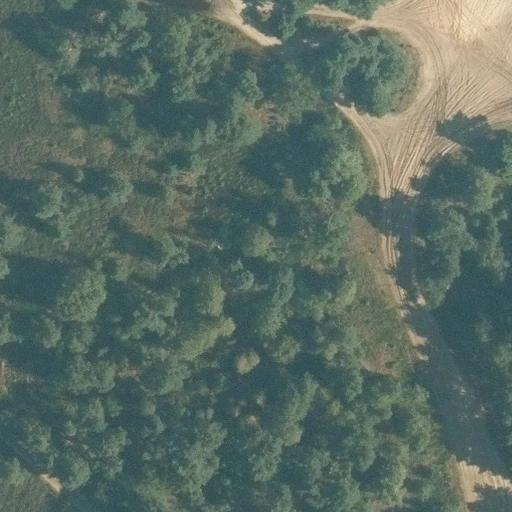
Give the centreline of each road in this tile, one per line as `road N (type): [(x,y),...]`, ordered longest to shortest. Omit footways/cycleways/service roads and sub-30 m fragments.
road 1 (track): [(489,511),(482,467),(419,321),(394,222),(416,164),(511,33)]
road 2 (track): [(214,0),(416,164)]
road 3 (track): [(0,427),(93,511)]
